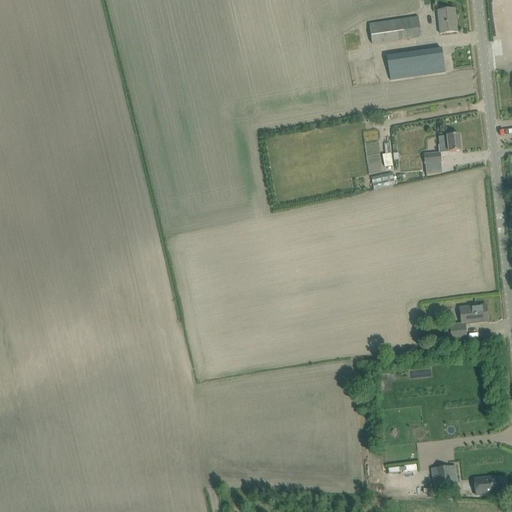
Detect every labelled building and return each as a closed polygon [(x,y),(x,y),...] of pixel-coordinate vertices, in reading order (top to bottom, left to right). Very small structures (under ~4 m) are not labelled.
[(437,11),(440,34),(457,32),(454,9),(437,11)] [(418,17),(370,25),(372,44),(421,36),(418,17)] [(441,49),(431,50),(388,58),(392,82),(445,73),(441,49)] [(458,136),(438,137),(440,153),(460,151),(458,136)] [(384,167),(393,166),(391,153),(382,155),(384,167)] [(439,154),(423,155),(425,175),(441,174),(439,154)] [(476,306),(460,308),(461,322),(470,322),(470,324),(478,323),(487,322),(489,320),(489,316),(487,315),(486,305),(476,306)] [(461,324),(449,325),(450,341),(451,341),(467,340),(466,324),(465,324),(461,324)] [(435,493),(452,491),(449,467),(436,469),(436,470),(432,470),(435,493)] [(505,478),(490,480),(490,478),(474,480),(476,494),(506,490),(505,478)]
